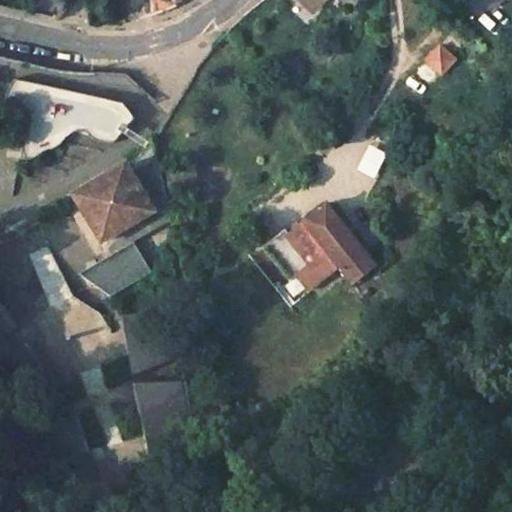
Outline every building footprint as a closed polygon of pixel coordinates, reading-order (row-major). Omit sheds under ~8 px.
[(302,0),(313,10),(323,0),(302,0)] [(456,58),(441,46),(428,62),(442,74),(456,58)] [(0,106),(2,107),(0,115),(28,121),(19,163),(31,160),(35,158),(40,154),(57,148),(65,139),(70,135),(77,132),(86,134),(90,139),(98,143),(103,144),(108,145),(112,143),(119,140),(136,122),(122,103),(52,88),(14,80),(6,94),(0,92),(0,106)] [(156,211),(128,164),(104,177),(99,180),(76,194),(81,202),(86,212),(104,242),(156,211)] [(396,247),(380,203),(369,206),(380,239),(385,251),(396,247)] [(376,268),(329,204),(289,235),(302,253),(311,264),(302,271),(298,273),(311,290),(340,268),(353,286),(376,268)] [(123,249),(80,274),(98,304),(147,276),(149,268),(141,255),(133,248),(131,248),(123,249)] [(302,253),(297,257),(298,266),(302,271),(311,264),(302,253)] [(86,289),(33,321),(58,364),(111,332),(86,289)] [(166,309),(122,316),(132,377),(179,357),(166,309)] [(51,381),(33,350),(17,359),(1,369),(19,400),(26,396),(51,381)] [(148,452),(193,438),(186,382),(134,384),(148,452)] [(22,423),(3,464),(4,464),(8,464),(14,465),(20,465),(27,466),(34,466),(39,467),(44,468),(50,468),(54,468),(92,462),(78,416),(22,423)]
